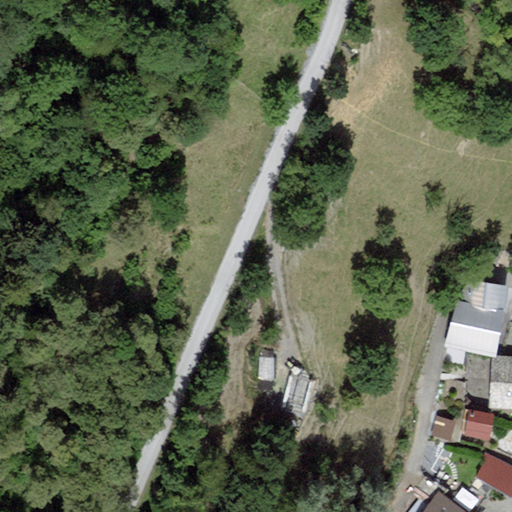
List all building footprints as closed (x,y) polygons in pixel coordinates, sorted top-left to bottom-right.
[(459,280),(448,342),(493,351),(504,289),(459,280)] [(511,358),(494,357),(491,402),(511,403),(511,358)] [(493,413),(469,410),(466,435),(490,438),(493,413)] [(436,412),(434,430),(451,432),(453,413),(436,412)] [(511,491),(511,466),(488,454),(475,477),(510,495),(511,491)] [(465,511),(439,492),(423,511),(465,511)]
